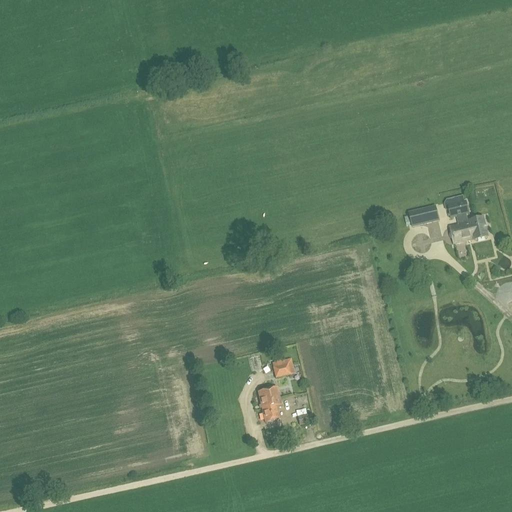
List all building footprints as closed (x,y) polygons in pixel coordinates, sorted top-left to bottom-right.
[(469,213),(466,202),(448,206),(451,218),(469,213)] [(436,209),(409,215),(413,228),(439,222),(436,209)] [(470,221),(470,222),(450,227),(453,244),(473,240),(474,239),(475,240),(488,238),(483,218),(470,221)] [(295,374),(291,359),(271,364),(276,379),(295,374)] [(265,423),(279,420),(276,409),(281,408),(277,388),(258,393),(265,423)] [(216,403),(217,415),(231,413),(230,401),(216,403)] [(298,418),(300,426),(313,422),(312,415),(298,418)]
